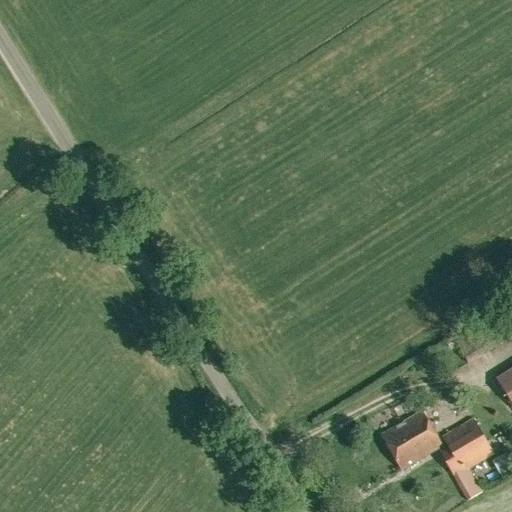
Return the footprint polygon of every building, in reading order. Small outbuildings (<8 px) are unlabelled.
[(511,369),(498,378),(511,400),(511,369)] [(455,403),(446,410),(457,423),(465,417),(455,403)] [(382,435),(402,469),(442,445),(422,411),(382,435)] [(453,476),(465,501),(481,492),(468,468),(493,454),(473,418),(441,436),(446,447),(439,451),(453,475),(453,476)] [(511,471),(511,465),(505,454),(494,461),(503,476),(511,471)]
